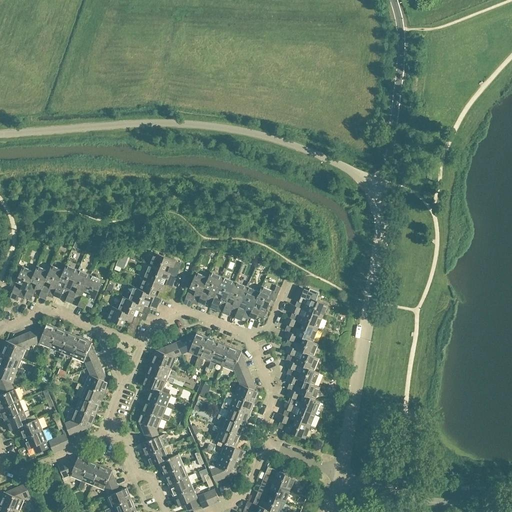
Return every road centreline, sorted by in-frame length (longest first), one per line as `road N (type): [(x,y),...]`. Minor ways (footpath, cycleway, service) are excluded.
road 1 (unclassified): [(371,191),(342,167),(226,128),(155,123),(0,134)]
road 2 (residential): [(341,476),(375,267)]
road 3 (unclassified): [(371,191),(387,173),(400,54),(393,0)]
road 4 (residential): [(341,476),(423,501),(511,509)]
road 5 (residential): [(267,445),(259,429),(272,397),(245,334)]
